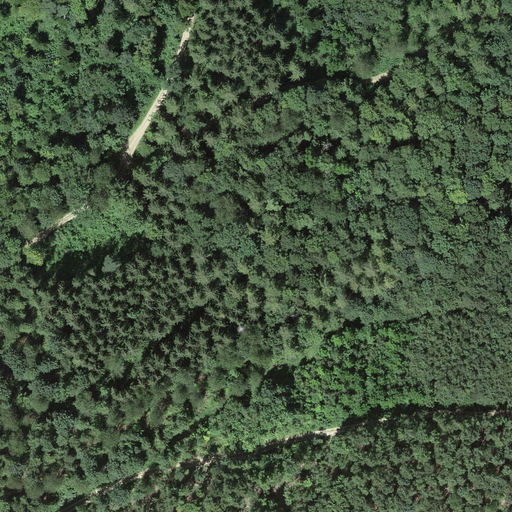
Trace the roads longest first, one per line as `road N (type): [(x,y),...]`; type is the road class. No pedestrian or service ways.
road 1 (track): [(60,511),(157,467),(248,455),(366,424),(511,412)]
road 2 (track): [(118,177),(281,90),(378,79),(466,21),(511,22)]
road 3 (track): [(0,276),(118,177),(196,0)]
